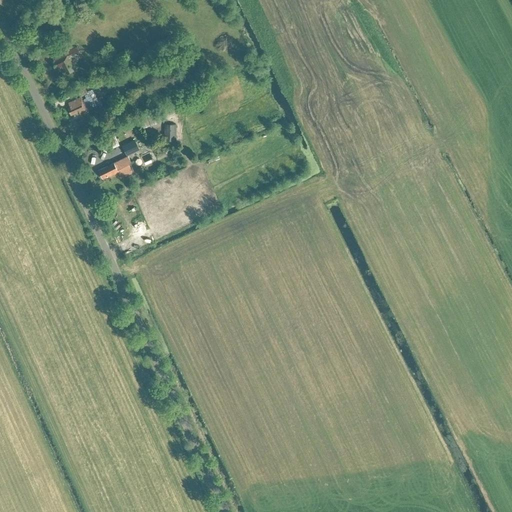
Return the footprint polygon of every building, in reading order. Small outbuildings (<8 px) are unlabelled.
[(174,17),(185,13),(179,0),(165,0),(170,11),(169,12),(171,18),(174,17)] [(106,38),(119,34),(109,12),(98,17),(106,38)] [(47,33),(65,26),(60,14),(42,22),(47,33)] [(119,33),(137,26),(133,17),(116,24),(119,33)] [(88,47),(106,39),(101,30),(84,37),(88,47)] [(76,69),(73,63),(77,61),(73,53),(78,51),(76,46),(53,57),(54,60),(52,61),(55,68),(61,65),(65,74),(76,69)] [(101,102),(98,96),(104,93),(107,89),(109,86),(108,85),(106,78),(97,82),(86,86),(89,94),(85,95),(86,98),(82,100),(81,97),(67,103),(69,107),(67,108),(70,115),(78,111),(80,115),(88,112),(87,110),(94,107),(94,108),(100,105),(101,102)] [(158,119),(174,112),(171,104),(154,111),(158,119)] [(149,124),(157,119),(155,115),(147,120),(149,124)] [(164,139),(175,140),(176,124),(164,124),(164,139)] [(127,155),(139,149),(135,141),(123,146),(127,155)] [(129,161),(127,156),(121,159),(98,170),(102,178),(109,175),(110,176),(118,172),(120,177),(133,171),(128,162),(129,161)]
